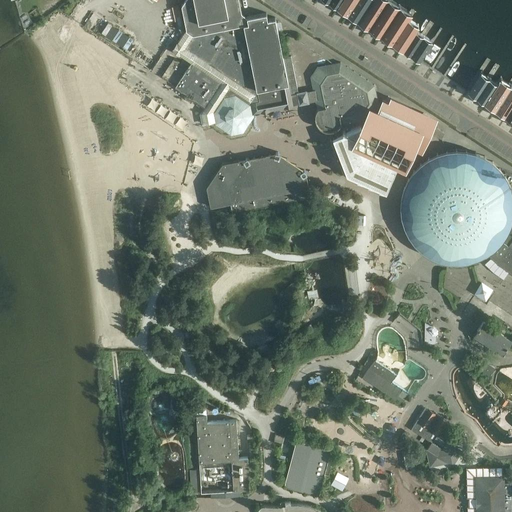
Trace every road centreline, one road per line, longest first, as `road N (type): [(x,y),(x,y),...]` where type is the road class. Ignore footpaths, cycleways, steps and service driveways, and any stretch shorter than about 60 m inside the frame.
road 1 (residential): [(511,143),(292,0)]
road 2 (track): [(130,511),(113,335),(143,340)]
